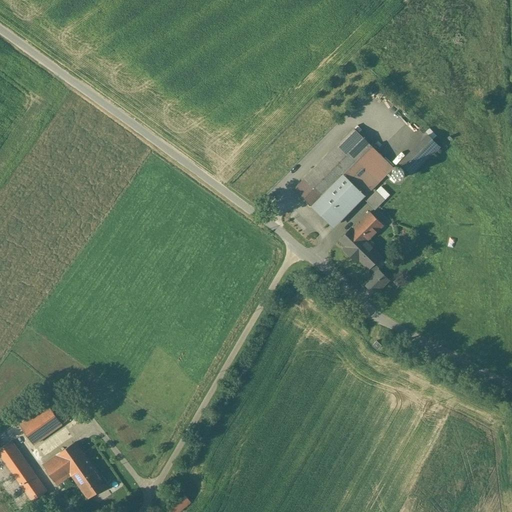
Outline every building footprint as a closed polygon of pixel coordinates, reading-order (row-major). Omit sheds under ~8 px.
[(353,128),(294,189),(311,206),(343,174),(371,145),(353,128)] [(428,132),(418,144),(430,156),(441,144),(428,132)] [(343,174),(365,196),(394,168),(371,145),(343,174)] [(343,174),(311,206),(334,228),(365,196),(343,174)] [(371,211),(346,236),(365,254),(389,229),(371,211)] [(382,344),(376,340),(372,345),(377,349),(379,347),(382,344)] [(19,425),(33,444),(69,419),(55,400),(19,425)] [(29,466),(11,441),(0,448),(0,458),(31,503),(46,492),(29,467),(29,466)] [(88,461),(75,442),(57,454),(58,455),(47,463),(43,465),(43,466),(56,483),(71,473),(74,470),(74,471),(88,461)] [(0,480),(21,510),(31,503),(0,458),(0,480)] [(88,461),(74,471),(74,470),(71,473),(88,498),(102,489),(105,486),(92,468),(88,461)] [(181,489),(165,502),(172,511),(177,511),(191,502),(181,489)]
